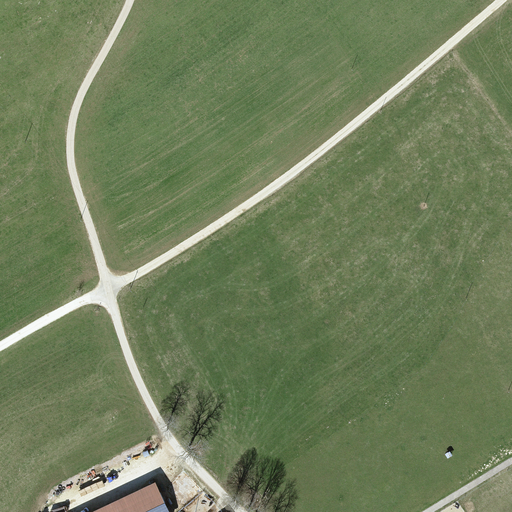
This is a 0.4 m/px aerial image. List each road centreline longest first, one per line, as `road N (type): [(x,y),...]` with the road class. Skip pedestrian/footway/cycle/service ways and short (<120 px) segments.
road 1 (track): [(502,0),(294,172),(137,278),(0,345)]
road 2 (unclassified): [(245,511),(187,459),(142,388),(73,173),(77,102),(129,0)]
